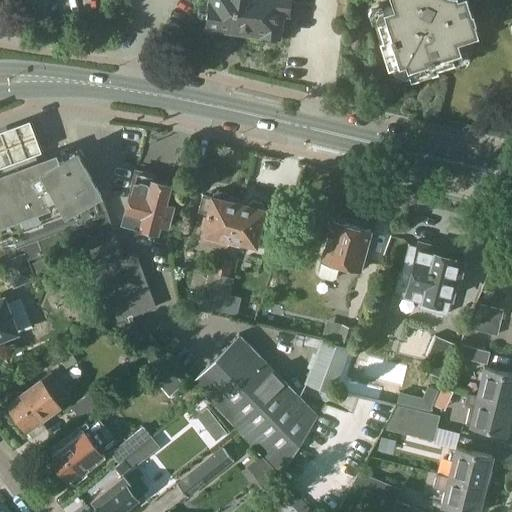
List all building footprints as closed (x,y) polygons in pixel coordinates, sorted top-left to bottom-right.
[(207,0),(204,26),(261,33),(260,40),(279,43),(283,11),(289,12),(290,0),(207,0)] [(390,0),(392,5),(382,8),(383,12),(380,19),(376,20),(381,37),(378,38),(386,66),(404,61),(409,78),(437,69),(436,66),(453,60),(452,56),(455,50),(459,49),(456,38),(477,32),(467,0),(390,0)] [(28,116),(0,126),(0,161),(40,147),(28,116)] [(5,167),(6,171),(0,173),(0,237),(12,234),(17,248),(39,240),(45,256),(75,245),(105,328),(112,326),(139,338),(131,314),(155,306),(136,255),(124,260),(100,193),(102,193),(76,148),(73,149),(72,148),(39,160),(37,155),(5,167)] [(124,220),(157,230),(159,221),(168,224),(173,205),(164,203),(169,185),(152,180),(153,175),(138,170),(124,220)] [(199,242),(226,249),(227,244),(237,202),(228,200),(229,196),(226,192),(218,190),(213,192),(212,196),(210,196),(210,197),(202,195),(198,211),(206,213),(199,242)] [(263,209),(237,202),(227,244),(237,246),(238,242),(254,246),(259,227),(268,229),(272,213),(263,211),(263,209)] [(319,260),(321,261),(318,273),(321,277),(331,280),(336,277),(339,265),(358,270),(368,230),(329,220),(319,260)] [(29,262),(44,256),(39,242),(24,247),(29,262)] [(398,274),(393,291),(420,298),(418,306),(429,309),(447,314),(457,278),(459,278),(465,253),(464,253),(463,253),(462,253),(418,242),(417,245),(408,243),(401,274),(398,274)] [(25,255),(5,263),(14,287),(36,279),(35,277),(48,273),(43,261),(29,267),(25,255)] [(220,274),(224,257),(215,255),(212,272),(208,271),(199,311),(210,313),(215,294),(220,274)] [(224,257),(220,274),(229,276),(233,259),(224,257)] [(216,291),(216,292),(211,311),(237,317),(241,297),(216,291)] [(7,304),(5,297),(0,298),(0,337),(18,331),(17,330),(29,326),(29,317),(23,310),(21,310),(17,300),(7,304)] [(502,309),(478,303),(472,329),(496,334),(502,309)] [(336,343),(347,347),(353,327),(343,324),(336,343)] [(239,334),(190,381),(260,454),(280,474),(317,415),(239,334)] [(428,372),(442,378),(455,343),(435,335),(426,356),(434,359),(428,372)] [(317,349),(306,383),(332,392),(332,393),(333,391),(348,347),(347,347),(336,343),(321,338),(321,340),(317,349)] [(485,364),(488,351),(459,344),(456,357),(485,364)] [(77,360),(69,349),(58,356),(66,368),(77,360)] [(166,362),(152,374),(169,395),(183,383),(166,362)] [(465,392),(465,393),(511,405),(511,403),(511,402),(511,373),(482,366),(475,395),(465,392)] [(59,404),(52,393),(59,388),(49,375),(42,380),(41,378),(8,403),(27,428),(29,428),(33,434),(45,426),(40,418),(59,404)] [(413,395),(411,405),(430,410),(438,390),(427,386),(423,397),(413,395)] [(93,391),(71,406),(81,419),(102,403),(93,391)] [(511,405),(465,393),(462,403),(471,408),(468,423),(464,422),(464,423),(504,434),(505,428),(510,419),(507,417),(509,412),(511,405)] [(440,415),(394,404),(389,415),(429,426),(437,428),(440,415)] [(389,415),(383,429),(434,440),(437,428),(429,426),(389,415)] [(91,423),(84,428),(50,454),(67,477),(69,475),(72,479),(78,479),(83,475),(85,468),(83,465),(116,440),(99,417),(91,423)] [(117,465),(152,437),(160,430),(153,420),(144,427),(143,426),(113,450),(121,460),(116,464),(117,465)] [(117,465),(123,472),(92,497),(99,506),(95,509),(97,511),(116,511),(147,488),(131,469),(159,446),(152,437),(117,465)] [(233,457),(223,444),(176,481),(187,494),(233,457)] [(453,447),(446,476),(484,485),(484,483),(487,484),(490,470),(488,470),(491,456),(453,447)] [(359,472),(352,482),(396,500),(401,489),(359,472)] [(477,511),(484,485),(446,476),(435,473),(432,487),(443,489),(439,505),(469,511),(477,511)] [(352,482),(345,494),(389,511),(417,511),(419,509),(396,500),(352,482)] [(271,499),(279,507),(295,491),(288,483),(271,499)]
